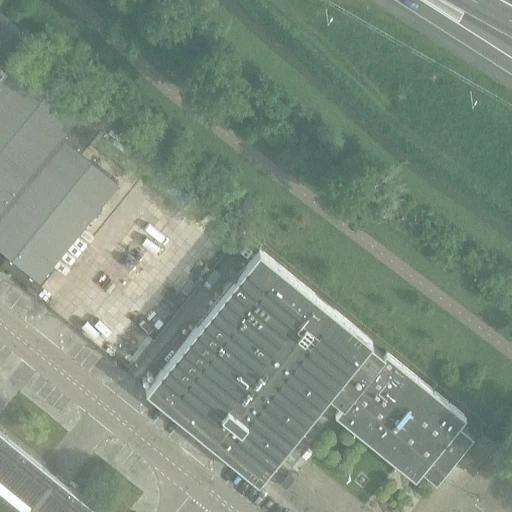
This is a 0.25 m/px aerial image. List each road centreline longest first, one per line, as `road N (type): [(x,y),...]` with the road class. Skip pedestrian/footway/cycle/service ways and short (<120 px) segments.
road 1 (unclassified): [(205,486),(0,320)]
road 2 (motorway): [(408,0),(511,67)]
